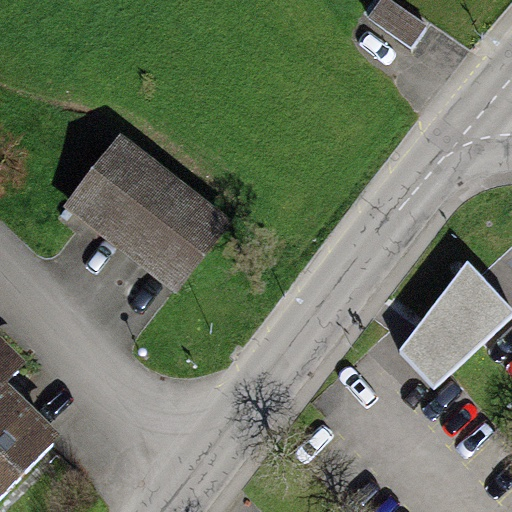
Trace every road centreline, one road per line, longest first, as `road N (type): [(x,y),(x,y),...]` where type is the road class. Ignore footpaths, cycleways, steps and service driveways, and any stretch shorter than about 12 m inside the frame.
road 1 (tertiary): [(158,511),(506,81)]
road 2 (unknown): [(307,325),(469,511)]
